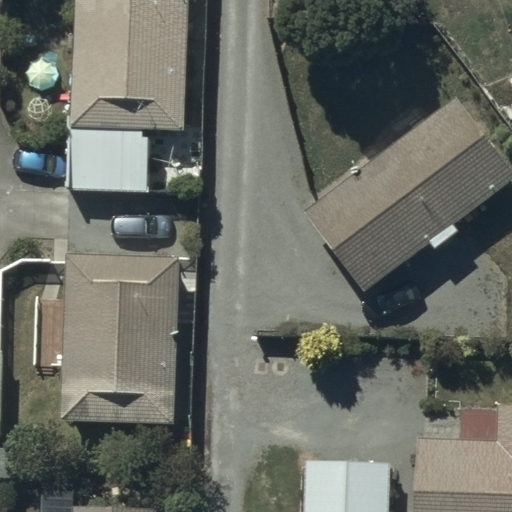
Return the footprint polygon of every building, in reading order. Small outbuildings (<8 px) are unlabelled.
[(76,0),(74,115),(70,115),(68,191),(151,193),(152,131),(185,132),(189,0),(76,0)] [(511,183),(511,172),(457,99),(306,210),(365,291),(432,242),(437,248),(460,231),(455,225),(511,183)] [(66,254),(62,421),(177,424),(182,257),(66,254)] [(498,442),(423,440),(418,511),(511,511),(511,406),(499,406),(498,442)] [(392,511),(394,465),(308,462),(306,511),(392,511)]
